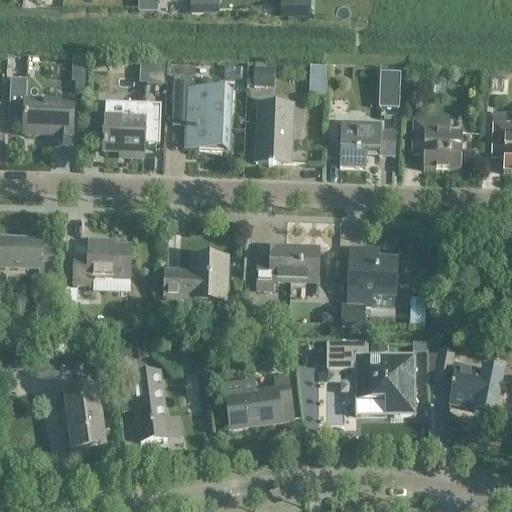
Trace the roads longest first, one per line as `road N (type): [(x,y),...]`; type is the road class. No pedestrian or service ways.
road 1 (residential): [(511,202),(0,181)]
road 2 (tertiary): [(511,506),(413,482),(357,480),(134,511)]
